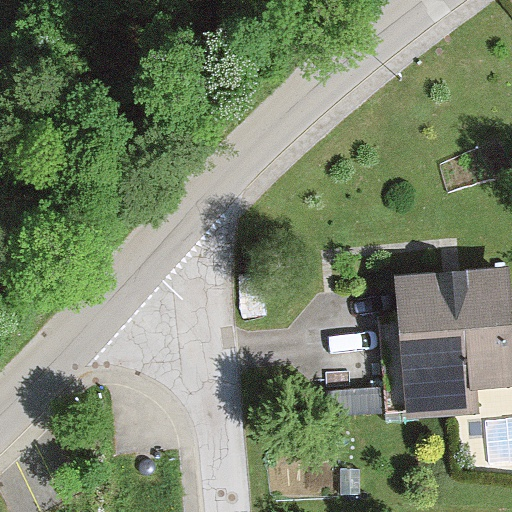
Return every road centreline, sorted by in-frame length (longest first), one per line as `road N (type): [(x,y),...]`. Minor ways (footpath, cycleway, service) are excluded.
road 1 (residential): [(194,206),(221,511)]
road 2 (unclassified): [(194,206),(418,0)]
road 3 (unclassified): [(0,410),(194,206)]
